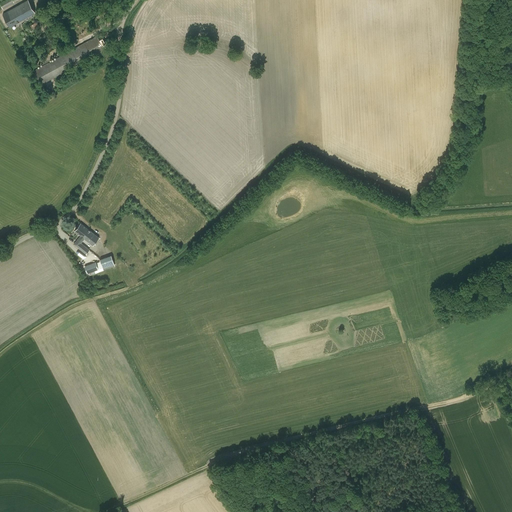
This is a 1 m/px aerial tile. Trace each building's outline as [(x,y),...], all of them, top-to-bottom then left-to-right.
[(14,3),(13,2),(16,0),(3,0),(0,2),(0,3),(3,9),(14,3)] [(10,27),(35,13),(28,0),(27,0),(3,14),(10,27)] [(36,22),(28,26),(31,32),(39,27),(36,22)] [(41,85),(105,50),(97,36),(33,71),(41,85)] [(81,235),(80,236),(74,244),(86,254),(89,250),(81,243),(84,239),(93,245),(99,238),(81,223),(75,231),(81,235)] [(103,268),(114,264),(111,255),(99,259),(103,268)] [(96,263),(85,267),(87,273),(98,269),(96,263)]
